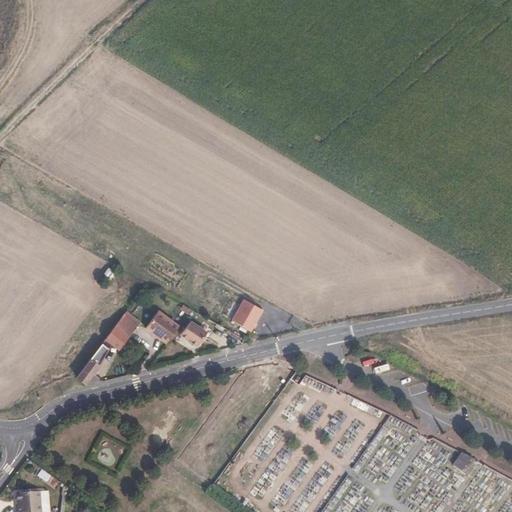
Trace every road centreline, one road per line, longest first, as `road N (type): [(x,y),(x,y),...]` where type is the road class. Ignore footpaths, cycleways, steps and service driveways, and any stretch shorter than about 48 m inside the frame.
road 1 (tertiary): [(23,429),(61,405),(209,366),(511,305)]
road 2 (track): [(0,138),(143,0)]
